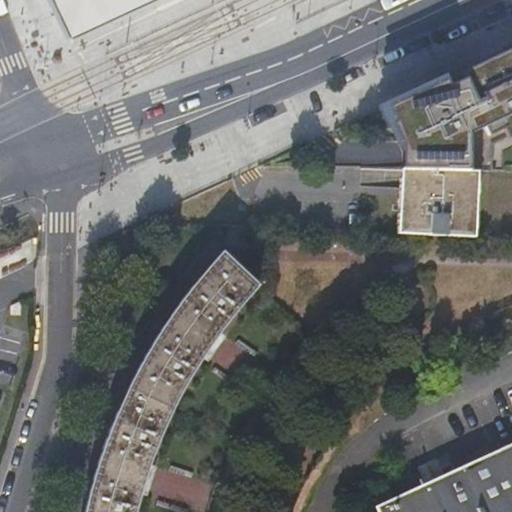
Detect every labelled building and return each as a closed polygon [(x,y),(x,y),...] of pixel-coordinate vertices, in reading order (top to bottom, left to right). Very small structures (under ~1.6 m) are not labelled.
[(51,0),(62,24),(68,38),(149,0),(51,0)] [(401,141),(401,168),(413,168),(423,169),(478,170),(491,170),(492,144),(511,134),(511,47),(382,107),(398,141),(401,141)] [(394,232),(471,236),(478,170),(423,169),(413,168),(401,168),(394,232)] [(133,511),(136,501),(140,486),(144,473),(155,447),(162,432),(172,412),(192,379),(200,366),(211,350),(224,331),(237,313),(259,285),(222,252),(214,261),(193,289),(174,316),(156,344),(149,354),(128,391),(121,406),(104,441),(99,454),(93,473),(85,499),(82,511),(133,511)] [(376,506),(378,511),(511,511),(511,443),(438,478),(435,472),(423,478),(426,483),(376,506)]
